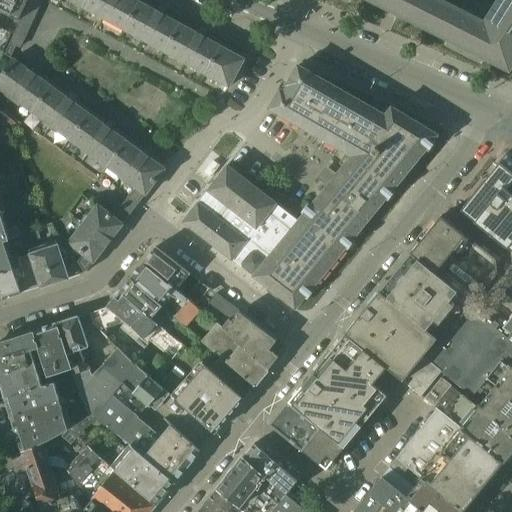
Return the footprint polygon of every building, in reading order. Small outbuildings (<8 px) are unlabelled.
[(0,0),(0,9),(20,20),(30,0),(0,0)] [(21,47),(37,12),(42,0),(30,0),(11,41),(21,47)] [(88,0),(85,7),(128,30),(143,3),(137,0),(88,0)] [(511,0),(502,0),(496,11),(474,0),(344,0),(349,2),(350,0),(371,0),(450,40),(448,45),(482,62),(485,57),(510,70),(511,66),(511,0)] [(128,30),(168,53),(183,25),(143,3),(128,30)] [(224,47),(183,25),(168,53),(209,75),(224,47)] [(0,27),(0,40),(0,41),(0,55),(1,56),(13,34),(0,27)] [(11,43),(6,54),(11,58),(13,53),(16,46),(11,43)] [(231,87),(239,73),(240,74),(248,60),(224,47),(209,75),(231,87)] [(0,78),(0,87),(34,112),(52,86),(14,58),(0,78)] [(305,214),(300,220),(252,274),(297,309),(306,298),(308,300),(316,291),(313,289),(347,249),(349,250),(356,242),(354,240),(387,200),(390,201),(397,192),(395,190),(428,150),(430,152),(438,142),(436,140),(440,135),(393,107),(388,113),(299,65),(288,85),(289,85),(286,91),(282,89),(271,109),(353,156),(337,174),(331,170),(323,180),(328,185),(312,205),(310,203),(303,212),(305,214)] [(34,112),(71,139),(90,113),(52,86),(34,112)] [(71,139),(109,166),(128,141),(90,113),(71,139)] [(4,116),(8,125),(19,121),(10,114),(4,116)] [(109,166),(137,186),(129,197),(137,205),(165,168),(128,141),(109,166)] [(511,153),(510,152),(465,207),(511,245),(511,153)] [(0,167),(17,162),(14,153),(0,157),(0,167)] [(300,220),(229,165),(184,221),(252,274),(300,220)] [(86,271),(130,215),(120,207),(114,216),(99,204),(69,242),(84,253),(79,260),(86,271)] [(0,244),(6,242),(18,238),(26,236),(22,226),(7,231),(0,208),(0,244)] [(412,252),(456,288),(475,303),(499,274),(497,259),(443,215),(412,252)] [(26,235),(29,243),(42,238),(40,231),(26,235)] [(29,243),(26,235),(26,236),(18,238),(21,246),(29,243)] [(0,244),(0,271),(14,266),(6,242),(0,244)] [(22,267),(15,270),(23,293),(70,278),(59,246),(43,251),(42,246),(31,249),(32,254),(20,258),(22,267)] [(178,289),(191,273),(157,246),(145,261),(178,289)] [(429,360),(475,303),(456,288),(412,252),(382,290),(425,325),(406,348),(389,368),(402,378),(404,380),(424,356),(429,360)] [(145,261),(133,277),(165,305),(173,296),(176,299),(182,293),(178,289),(145,261)] [(23,293),(15,270),(14,266),(0,271),(0,297),(4,299),(23,293)] [(158,313),(165,305),(133,277),(122,291),(157,321),(161,317),(158,313)] [(382,290),(363,313),(406,348),(425,325),(382,290)] [(110,306),(114,310),(145,337),(155,327),(157,328),(161,324),(157,321),(122,291),(110,306)] [(210,304),(234,322),(241,311),(218,293),(210,304)] [(423,396),(443,371),(474,396),(484,385),(488,379),(511,399),(511,357),(508,354),(511,349),(511,340),(498,329),(501,325),(475,303),(429,360),(424,356),(404,380),(423,396)] [(226,331),(269,369),(280,356),(271,349),(278,341),(241,311),(234,322),(226,331)] [(388,367),(389,368),(406,348),(363,313),(362,315),(363,316),(362,318),(360,316),(344,336),(339,342),(333,349),(310,376),(290,401),(321,426),(321,427),(346,447),(388,395),(375,384),(381,376),(388,367)] [(73,369),(74,374),(89,369),(84,360),(80,350),(88,347),(79,316),(58,323),(73,369)] [(34,331),(39,344),(49,376),(47,377),(49,384),(42,387),(8,397),(13,414),(65,397),(64,393),(60,395),(56,382),(53,383),(51,376),(73,369),(58,323),(34,331)] [(205,341),(223,358),(255,386),(269,369),(226,331),(219,325),(205,341)] [(0,373),(0,374),(35,363),(30,347),(39,344),(34,331),(0,342),(0,373)] [(167,355),(178,341),(167,332),(156,345),(167,355)] [(92,376),(89,369),(74,374),(75,376),(91,415),(122,386),(132,396),(151,378),(119,349),(92,376)] [(246,397),(255,386),(223,358),(213,370),(246,397)] [(8,397),(42,387),(35,363),(0,374),(8,397)] [(206,364),(177,399),(217,432),(246,397),(213,370),(206,364)] [(80,391),(75,376),(69,378),(74,392),(80,391)] [(152,377),(151,378),(132,396),(147,408),(157,396),(170,407),(177,399),(164,388),(152,377)] [(426,398),(436,406),(453,385),(444,377),(426,398)] [(511,399),(488,379),(484,385),(494,394),(483,409),(511,433),(511,399)] [(147,408),(132,396),(122,386),(91,415),(100,422),(112,431),(135,447),(177,480),(202,450),(171,424),(168,428),(161,436),(151,429),(139,417),(147,408)] [(461,392),(445,412),(505,461),(511,453),(511,433),(483,409),(461,392)] [(13,414),(19,431),(66,413),(62,402),(66,401),(65,397),(13,414)] [(321,426),(290,401),(272,423),(328,469),(346,447),(321,427),(321,426)] [(409,467),(427,481),(465,511),(505,461),(445,412),(439,407),(398,458),(409,467)] [(69,412),(66,413),(19,431),(25,450),(46,445),(72,431),(67,418),(71,416),(69,412)] [(91,415),(72,431),(91,450),(96,444),(85,433),(100,422),(91,415)] [(72,486),(79,481),(82,484),(96,471),(92,466),(101,457),(91,450),(69,471),(59,468),(54,470),(46,445),(25,450),(44,508),(53,505),(55,505),(54,504),(75,497),(74,492),(62,496),(59,486),(65,484),(72,486)] [(255,445),(244,457),(284,492),(295,478),(255,445)] [(177,480),(135,447),(116,469),(118,471),(157,503),(177,480)] [(307,511),(288,495),(284,492),(244,457),(217,491),(240,509),(243,511),(307,511)] [(409,467),(398,458),(391,467),(402,476),(409,467)] [(427,481),(420,490),(402,476),(391,467),(384,475),(427,511),(464,511),(465,511),(427,481)] [(96,498),(103,503),(113,511),(149,511),(157,503),(118,471),(96,498)] [(395,511),(427,511),(384,475),(371,492),(395,511)] [(237,511),(240,509),(217,491),(199,511),(237,511)] [(395,511),(371,492),(356,511),(395,511)] [(82,511),(78,499),(75,497),(54,504),(55,505),(53,505),(44,508),(44,511),(82,511)] [(95,511),(113,511),(103,503),(95,511)]
